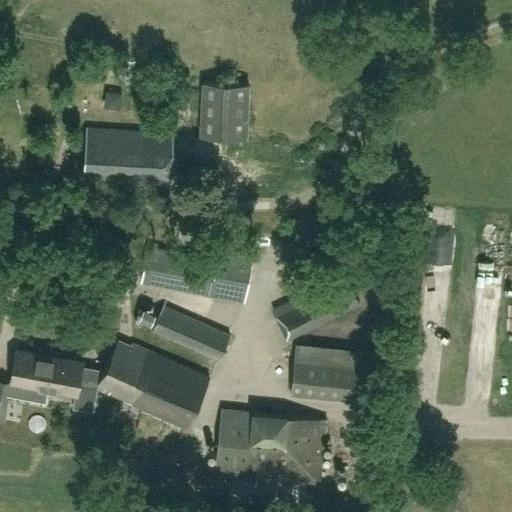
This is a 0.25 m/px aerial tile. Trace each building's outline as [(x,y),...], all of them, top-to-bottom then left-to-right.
[(247,138),(251,85),(207,82),(203,136),(247,138)] [(172,184),(175,133),(87,128),(84,179),(172,184)] [(455,301),(456,220),(441,219),(440,268),(428,268),(428,301),(455,301)] [(244,302),(253,254),(220,248),(218,260),(149,247),(142,282),(244,302)] [(287,339),(361,303),(350,280),(276,315),(287,339)] [(368,306),(378,305),(377,286),(367,287),(368,306)] [(220,360),(231,334),(164,305),(153,330),(220,360)] [(94,410),(98,388),(187,426),(209,375),(132,342),(131,344),(117,338),(104,370),(82,366),(83,362),(17,349),(11,381),(76,394),(73,406),(94,410)] [(376,401),(379,368),(344,364),(346,348),(296,343),(291,393),(376,401)] [(11,383),(0,381),(0,422),(4,423),(11,383)] [(322,487),(329,420),(223,409),(216,475),(322,487)] [(359,487),(376,491),(379,479),(362,475),(359,487)]
